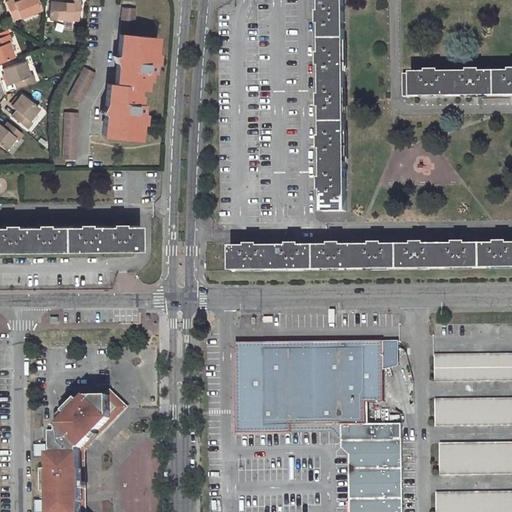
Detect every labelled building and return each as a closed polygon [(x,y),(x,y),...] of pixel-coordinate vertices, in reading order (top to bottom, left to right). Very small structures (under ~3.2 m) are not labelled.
[(4,0),(12,18),(41,7),(37,0),(4,0)] [(48,17),(77,20),(78,0),(70,0),(70,3),(63,2),(49,1),(48,17)] [(350,0),(326,0),(327,8),(324,8),(324,14),(324,20),(327,20),(327,50),(325,50),(325,56),(325,62),(327,62),(327,92),(325,92),(325,98),(325,103),(328,103),(328,133),(326,133),(326,139),(326,145),(329,145),(329,175),(326,175),(326,181),(326,187),(329,187),(329,211),(353,211),(350,0)] [(116,65),(114,86),(106,85),(104,107),(108,108),(106,122),(103,122),(102,135),(101,137),(132,140),(133,130),(139,131),(141,106),(136,106),(138,89),(145,90),(146,73),(152,73),(154,48),(149,48),(150,38),(133,36),(135,10),(121,8),(117,50),(120,50),(119,65),(116,65)] [(0,61),(12,57),(7,43),(11,42),(8,34),(0,37),(0,61)] [(19,87),(38,79),(35,72),(31,74),(26,61),(5,68),(7,73),(10,83),(16,81),(19,87)] [(82,68),(67,96),(79,102),(94,74),(82,68)] [(407,73),(402,73),(402,96),(435,95),(476,95),(511,94),(511,241),(506,242),(506,240),(500,240),(493,240),(492,242),(464,243),(464,241),(457,240),(451,240),(450,243),(422,243),(422,241),(415,241),(409,241),(409,243),(380,243),(380,241),(373,241),(366,241),(366,244),(338,244),(338,242),(332,242),(324,242),(324,244),(296,244),(296,242),(289,242),(282,242),(282,244),(254,245),(254,243),(247,243),(240,243),(240,245),(224,245),(224,270),(511,267),(511,69),(511,72),(481,72),(481,70),(470,70),(470,73),(440,73),(440,70),(429,70),(429,73),(407,73)] [(30,121),(39,109),(22,95),(18,100),(12,108),(17,112),(14,116),(30,129),(34,124),(30,121)] [(12,108),(18,100),(16,98),(9,106),(12,108)] [(74,160),(77,112),(64,111),(61,159),(74,160)] [(0,144),(6,150),(16,138),(20,141),(25,136),(8,122),(4,128),(0,124),(0,144)] [(0,250),(137,248),(137,226),(121,226),(121,223),(115,223),(110,223),(110,226),(88,226),(88,223),(82,223),(76,223),(76,226),(46,226),(46,223),(40,224),(34,224),(34,226),(12,227),(12,224),(6,224),(0,224),(0,227),(0,226),(0,250)] [(400,342),(237,344),(238,434),(293,433),(293,424),(340,424),(341,425),(342,425),(342,426),(350,425),(350,440),(357,441),(357,511),(403,511),(403,440),(403,423),(367,424),(366,402),(385,402),(385,368),(400,365),(400,342)] [(511,353),(435,354),(436,381),(511,380),(511,353)] [(83,511),(83,448),(91,440),(123,407),(111,395),(89,395),(83,401),(79,397),(71,405),(75,409),(70,414),(60,424),(60,431),(56,431),(56,451),(56,459),(52,459),(53,469),(48,469),(48,492),(53,492),(53,511),(57,511),(56,511),(83,511)] [(511,397),(436,399),(436,426),(511,424),(511,397)] [(70,414),(75,409),(71,405),(66,410),(70,414)] [(340,424),(293,424),(293,433),(335,433),(343,440),(342,448),(350,455),(349,511),(357,511),(357,441),(350,440),(350,425),(342,426),(342,425),(341,425),(340,424)] [(511,442),(441,443),(441,475),(511,474),(511,442)] [(511,511),(511,491),(437,492),(436,511),(511,511)]
